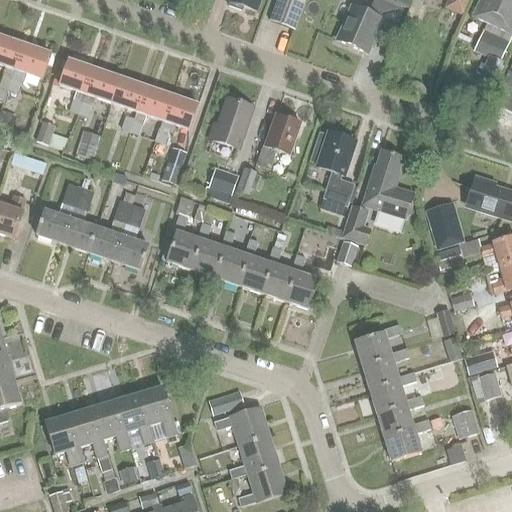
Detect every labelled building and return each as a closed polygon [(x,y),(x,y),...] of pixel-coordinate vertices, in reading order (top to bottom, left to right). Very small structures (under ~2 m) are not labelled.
[(228,0),(228,1),(230,2),(228,6),(242,11),(243,7),(257,11),(260,0),(228,0)] [(293,30),(305,0),(304,0),(277,0),(269,20),(293,30)] [(413,0),(396,0),(396,3),(409,9),(413,0)] [(447,0),(444,10),(462,17),(469,0),(447,0)] [(511,34),(511,0),(481,0),(481,1),(480,0),(472,17),(476,19),(474,22),(479,24),(480,21),(487,24),(474,52),(499,64),(511,34)] [(352,8),(337,42),(367,55),(377,31),(392,38),(403,13),(375,1),(374,1),(368,15),(352,8)] [(23,46),(0,38),(0,65),(8,69),(6,76),(13,79),(16,72),(14,71),(23,46)] [(14,71),(16,72),(13,79),(21,82),(24,74),(40,80),(49,55),(23,46),(14,71)] [(86,96),(94,71),(68,62),(59,87),(77,93),(74,101),(82,104),(85,96),(86,96)] [(93,98),(111,105),(120,80),(94,71),(86,96),(85,96),(82,104),(90,107),(93,98)] [(499,109),(511,116),(511,75),(508,74),(498,102),(501,103),(499,109)] [(2,88),(0,92),(0,105),(4,106),(9,90),(13,79),(6,76),(2,88)] [(13,79),(9,90),(17,93),(21,82),(13,79)] [(120,80),(111,105),(137,114),(146,89),(120,80)] [(163,123),(171,98),(146,89),(137,114),(138,114),(135,123),(144,126),(147,117),(163,123)] [(163,123),(160,131),(170,136),(173,127),(188,132),(197,107),(171,98),(163,123)] [(70,112),(78,115),(82,104),(74,101),(70,112)] [(238,151),(251,110),(227,102),(219,127),(214,125),(208,141),(238,151)] [(90,107),(82,104),(78,115),(86,118),(90,107)] [(0,113),(0,114),(0,129),(12,133),(16,119),(0,113)] [(254,167),(269,172),(276,152),(289,156),(299,126),(275,117),(265,148),(262,147),(254,167)] [(125,120),(121,131),(131,134),(135,123),(125,120)] [(135,123),(131,134),(140,138),(144,126),(135,123)] [(55,129),(43,124),(36,143),(48,147),(55,129)] [(160,131),(155,143),(166,147),(170,136),(160,131)] [(83,134),(76,157),(92,162),(100,139),(83,134)] [(331,174),(322,201),(348,210),(356,187),(339,181),(341,176),(343,177),(354,145),(328,136),(327,139),(319,136),(310,164),(318,167),(317,169),(331,174)] [(161,183),(175,188),(187,156),(172,151),(161,183)] [(368,184),(362,201),(374,206),(373,211),(403,221),(412,196),(393,190),(399,175),(397,174),(401,161),(380,154),(376,166),(374,166),(368,184)] [(37,163),(33,174),(42,177),(46,166),(37,163)] [(244,170),(236,193),(249,197),(256,175),(244,170)] [(215,171),(205,199),(228,206),(238,179),(215,171)] [(113,183),(113,184),(125,188),(125,187),(126,183),(127,181),(115,177),(113,183)] [(511,193),(493,187),(494,185),(475,178),(470,194),(478,197),(474,210),(509,222),(511,212),(511,193)] [(74,209),(81,190),(68,185),(61,205),(74,209)] [(93,194),(81,190),(74,209),(86,213),(93,194)] [(135,198),(125,194),(122,203),(132,207),(135,198)] [(0,206),(0,236),(13,241),(23,213),(20,213),(24,202),(14,198),(10,210),(0,206)] [(113,262),(125,226),(132,207),(122,203),(119,202),(112,221),(108,234),(96,230),(88,254),(113,262)] [(36,236),(63,245),(70,221),(74,209),(61,205),(57,217),(44,213),(36,236)] [(138,230),(144,211),(132,207),(125,226),(113,262),(139,271),(147,247),(134,242),(138,230)] [(369,213),(351,207),(341,240),(366,248),(372,230),(365,228),(369,213)] [(70,221),(63,245),(88,254),(96,230),(82,225),(86,213),(74,209),(70,221)] [(210,229),(214,217),(206,215),(202,226),(210,229)] [(173,234),(176,235),(166,265),(191,273),(200,243),(197,242),(182,237),(187,221),(178,218),(173,234)] [(461,243),(456,225),(433,231),(438,249),(461,243)] [(206,245),(211,229),(210,229),(202,226),(197,242),(200,243),(191,273),(214,281),(224,251),(220,250),(206,245)] [(334,237),(336,231),(327,228),(325,234),(334,237)] [(247,259),(244,257),(229,253),(235,237),(225,234),(220,250),(224,251),(214,281),(237,289),(247,259)] [(485,272),(498,269),(511,264),(511,237),(491,244),(492,245),(480,249),(483,258),(481,258),(485,272)] [(258,245),(249,242),(244,257),(247,259),(237,289),(261,296),(270,266),(267,265),(253,261),(258,245)] [(350,267),(357,247),(345,243),(338,263),(350,267)] [(462,264),(458,249),(434,256),(438,271),(462,264)] [(294,274),(291,273),(276,268),(282,253),(273,250),(267,265),(270,266),(261,296),(284,304),(294,274)] [(318,282),(300,276),(305,261),(296,258),(291,273),(294,274),(284,304),(308,312),(318,282)] [(511,264),(498,269),(502,281),(491,285),(493,294),(504,290),(505,291),(511,289),(511,264)] [(472,305),(469,295),(450,300),(453,311),(472,305)] [(511,315),(511,305),(509,306),(509,307),(498,310),(500,319),(511,315)] [(454,333),(447,310),(436,313),(442,336),(454,333)] [(360,366),(390,358),(389,354),(385,339),(401,334),(399,326),(382,331),(383,334),(353,343),(360,366)] [(367,390),(397,381),(396,378),(392,363),(408,358),(406,350),(389,354),(390,358),(360,366),(367,390)] [(498,369),(493,353),(463,361),(468,378),(498,369)] [(6,362),(0,363),(0,387),(12,384),(6,362)] [(374,414),(404,405),(404,402),(399,386),(415,382),(413,373),(396,378),(397,381),(367,390),(374,414)] [(478,378),(470,380),(477,405),(501,398),(495,376),(479,381),(478,378)] [(0,424),(5,423),(7,419),(5,411),(19,407),(12,384),(0,387),(0,424)] [(148,429),(161,425),(165,439),(176,436),(162,390),(138,397),(148,429)] [(242,407),(238,393),(207,403),(211,416),(242,407)] [(124,436),(125,435),(138,432),(142,446),(152,443),(148,429),(138,397),(115,404),(124,436)] [(382,439),(412,430),(411,426),(406,410),(422,405),(420,397),(404,402),(404,405),(374,414),(382,439)] [(101,443),(102,442),(115,438),(119,453),(129,450),(125,435),(124,436),(115,404),(92,410),(101,443)] [(231,427),(237,447),(268,437),(259,408),(228,418),(228,419),(212,424),(215,432),(231,427)] [(78,449),(92,445),(101,476),(111,472),(102,442),(101,443),(92,410),(68,417),(78,449)] [(455,441),(474,435),(468,412),(448,418),(455,441)] [(78,449),(68,417),(45,424),(54,456),(68,452),(73,466),(83,463),(78,449)] [(411,426),(412,430),(382,439),(389,462),(419,453),(414,435),(430,430),(427,421),(411,426)] [(440,422),(430,425),(432,433),(442,430),(440,422)] [(246,475),(277,465),(268,437),(237,447),(243,467),(228,472),(231,480),(246,475)] [(192,456),(180,460),(184,471),(196,467),(192,456)] [(218,474),(214,458),(201,462),(205,478),(218,474)] [(246,475),(253,495),(237,500),(240,509),(286,494),(277,465),(246,475)] [(138,483),(133,468),(118,473),(123,487),(138,483)] [(148,472),(151,482),(164,478),(161,468),(148,472)] [(120,492),(116,480),(103,484),(107,497),(120,492)] [(192,494),(188,483),(175,488),(178,498),(192,494)] [(63,496),(62,492),(49,496),(54,511),(68,511),(66,505),(63,496)] [(158,505),(155,494),(138,500),(142,511),(158,505)] [(161,511),(196,511),(193,501),(191,501),(190,497),(182,499),(184,504),(161,511)]
